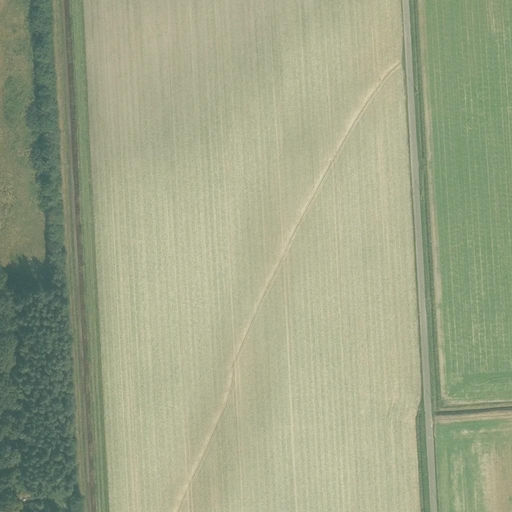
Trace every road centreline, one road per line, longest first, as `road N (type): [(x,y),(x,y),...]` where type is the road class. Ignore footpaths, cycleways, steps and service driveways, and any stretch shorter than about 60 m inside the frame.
road 1 (unclassified): [(403,0),(432,511)]
road 2 (track): [(53,0),(81,511)]
